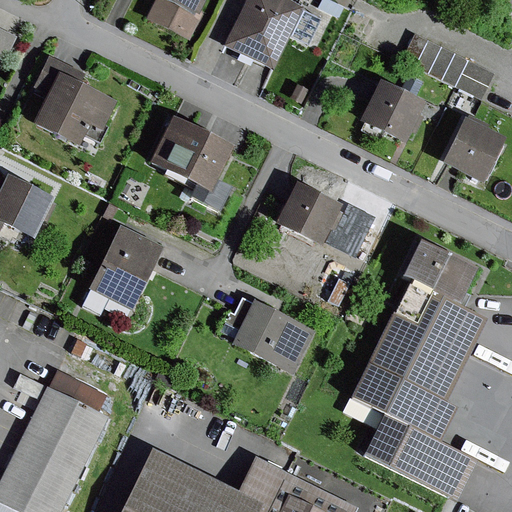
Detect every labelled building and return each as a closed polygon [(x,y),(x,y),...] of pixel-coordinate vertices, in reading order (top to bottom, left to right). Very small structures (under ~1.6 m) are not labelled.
[(188,43),(208,0),(154,0),(144,22),(188,43)] [(302,11),(280,0),(245,0),(222,48),(272,73),(288,40),(301,13),(302,11)] [(323,0),(322,0),(317,10),(338,21),(343,10),(323,0)] [(320,22),(301,13),(288,40),(307,48),(320,22)] [(16,40),(0,32),(0,62),(4,64),(16,40)] [(413,70),(427,43),(413,37),(400,63),(413,70)] [(492,75),(427,43),(413,70),(479,102),(492,75)] [(48,100),(58,77),(63,67),(46,58),(30,92),(48,100)] [(116,105),(58,77),(48,100),(33,130),(75,151),(82,135),(97,143),(116,105)] [(417,118),(422,107),(376,85),(356,126),(402,148),(409,135),(414,138),(422,120),(417,118)] [(295,88),(288,101),(299,107),(306,93),(295,88)] [(230,151),(170,123),(149,168),(192,189),(186,201),(217,215),(229,191),(214,184),(230,151)] [(503,143),(462,123),(441,168),(481,188),(503,143)] [(52,202),(5,179),(0,188),(0,231),(2,228),(33,243),(52,202)] [(339,209),(294,187),(274,228),(319,250),(339,209)] [(108,206),(101,219),(109,223),(117,210),(108,206)] [(162,253),(116,230),(78,310),(102,321),(108,309),(130,320),(162,253)] [(474,274),(416,246),(397,284),(405,288),(348,403),(380,418),(360,459),(454,506),(475,464),(438,446),(455,412),(443,407),(485,323),(457,309),(474,274)] [(314,334),(240,300),(233,317),(228,314),(218,335),(232,342),(229,349),(293,379),(314,334)] [(56,373),(47,391),(96,415),(105,397),(56,373)] [(20,377),(13,389),(38,403),(45,390),(20,377)] [(47,391),(45,390),(38,403),(0,480),(0,507),(10,511),(60,511),(106,420),(96,415),(47,391)] [(149,455),(120,511),(269,511),(287,477),(253,460),(234,497),(149,455)] [(354,511),(355,511),(287,477),(269,511),(354,511)]
